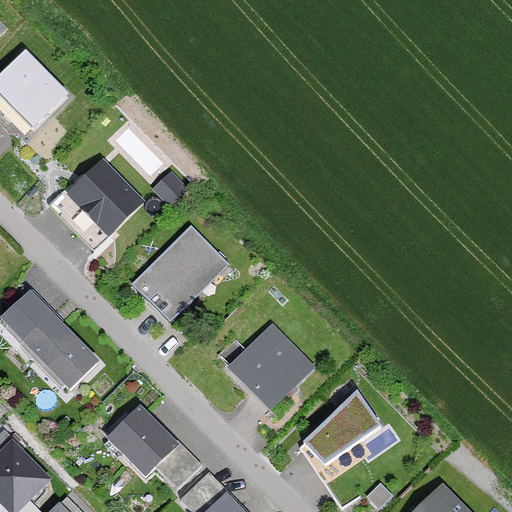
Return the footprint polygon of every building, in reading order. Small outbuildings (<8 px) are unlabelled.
[(0,72),(0,92),(37,128),(70,94),(23,49),(0,72)] [(149,212),(105,164),(52,212),(96,260),(149,212)] [(229,266),(192,226),(132,282),(170,322),(229,266)] [(99,360),(30,289),(0,318),(69,389),(99,360)] [(315,367),(272,323),(228,366),(270,410),(315,367)] [(383,426),(359,391),(305,443),(325,465),(383,426)] [(205,469),(145,414),(114,446),(155,484),(164,475),(183,492),(205,469)] [(28,511),(55,482),(2,436),(0,437),(0,501),(12,511),(28,511)] [(246,511),(214,481),(188,508),(192,511),(246,511)] [(413,511),(469,511),(471,511),(443,483),(413,511)]
